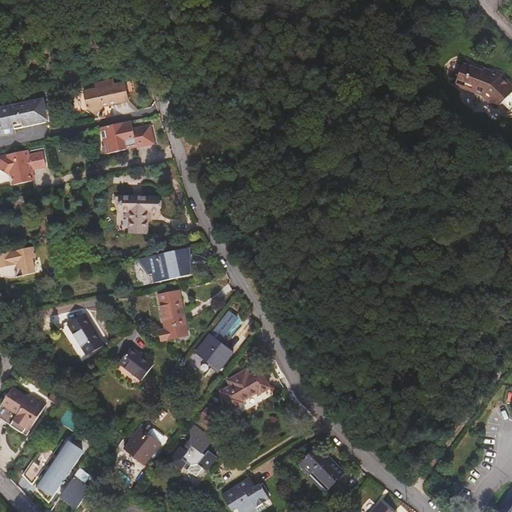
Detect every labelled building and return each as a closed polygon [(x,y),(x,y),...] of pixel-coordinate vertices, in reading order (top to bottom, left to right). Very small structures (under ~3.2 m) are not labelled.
[(503,87),(504,83),(488,76),(487,79),(478,75),(478,74),(475,73),(475,74),(468,72),(463,85),(471,88),(469,93),(475,96),(474,97),(481,99),(482,98),(488,101),(488,102),(499,113),(501,112),(503,114),(509,109),(511,112),(511,95),(511,96),(503,87)] [(121,83),(120,77),(101,81),(102,87),(91,89),(95,107),(104,114),(111,104),(135,99),(131,80),(121,83)] [(61,96),(0,110),(0,124),(7,123),(8,131),(35,125),(36,130),(68,123),(61,96)] [(139,128),(137,119),(107,126),(111,143),(109,146),(109,148),(159,138),(156,124),(139,128)] [(160,142),(159,138),(109,148),(110,150),(113,152),(132,148),(132,146),(142,144),(143,146),(160,142)] [(5,171),(47,162),(44,151),(30,154),(29,149),(0,155),(0,162),(1,168),(5,171)] [(47,166),(47,162),(5,171),(10,174),(13,173),(15,184),(33,180),(31,172),(34,172),(34,169),(47,166)] [(26,207),(24,195),(14,197),(16,210),(26,207)] [(131,231),(148,231),(149,211),(160,212),(160,198),(123,197),(123,211),(132,211),(131,231)] [(33,258),(30,247),(0,254),(0,264),(1,265),(2,266),(4,266),(6,266),(7,264),(8,263),(15,266),(16,267),(16,268),(16,270),(16,272),(15,275),(13,277),(32,273),(29,259),(33,258)] [(193,275),(188,248),(155,255),(158,268),(169,266),(172,279),(193,275)] [(160,295),(167,329),(171,328),(173,338),(190,335),(181,291),(160,295)] [(106,344),(86,314),(70,325),(89,355),(106,344)] [(171,328),(167,329),(161,330),(163,340),(173,338),(171,328)] [(235,353),(211,335),(198,352),(221,370),(235,353)] [(155,364),(134,347),(121,363),(143,380),(155,364)] [(232,385),(223,391),(237,415),(274,393),(259,369),(250,374),(248,371),(241,376),(240,374),(230,380),(232,385)] [(49,398),(56,403),(64,392),(57,386),(49,398)] [(25,398),(27,395),(13,387),(0,407),(0,418),(27,436),(47,405),(35,396),(31,402),(25,398)] [(210,405),(205,412),(211,417),(217,410),(210,405)] [(205,412),(199,421),(211,429),(221,417),(223,416),(222,413),(220,414),(219,412),(217,410),(211,417),(205,412)] [(182,447),(172,461),(183,470),(186,467),(198,475),(204,467),(209,470),(218,457),(210,451),(207,455),(205,453),(215,439),(196,426),(192,431),(193,439),(185,449),(182,447)] [(142,428),(127,448),(146,464),(163,444),(142,428)] [(182,431),(174,442),(176,444),(185,433),(182,431)] [(68,443),(58,458),(57,460),(55,462),(51,468),(48,472),(37,489),(50,503),(84,453),(68,443)] [(325,482),(331,487),(345,472),(330,456),(328,458),(324,455),(326,454),(318,447),(316,450),(315,450),(308,457),(309,458),(302,465),(322,484),(325,482)] [(52,457),(54,455),(43,449),(32,465),(42,472),(44,469),(46,467),(47,465),(52,457)] [(42,472),(32,465),(24,475),(33,485),(42,472)] [(62,496),(80,507),(92,489),(85,484),(91,475),(81,468),(62,496)] [(257,487),(250,478),(224,495),(234,511),(239,508),(241,511),(255,511),(265,506),(264,503),(270,499),(261,484),(257,487)] [(328,490),(331,487),(325,482),(322,484),(328,490)] [(394,511),(382,501),(372,511),(394,511)] [(116,511),(120,507),(114,503),(109,509),(112,511),(116,511)]
